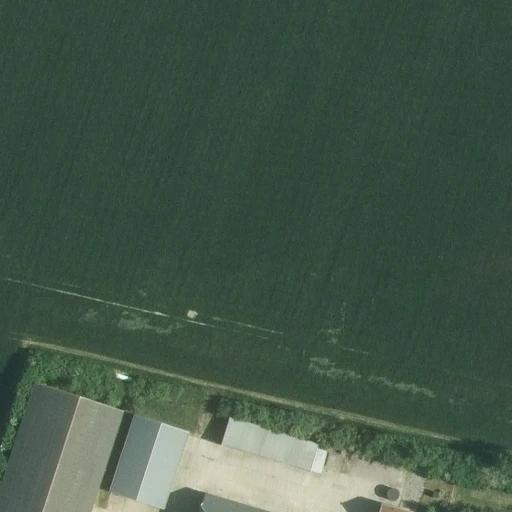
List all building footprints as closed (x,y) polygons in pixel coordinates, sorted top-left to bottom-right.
[(91,511),(124,413),(27,382),(0,466),(0,511),(91,511)] [(135,417),(110,493),(164,511),(189,434),(135,417)] [(321,476),(323,469),(328,449),(229,419),(221,447),(321,476)] [(353,437),(346,461),(371,467),(378,443),(353,437)] [(260,511),(207,496),(202,511),(260,511)]
